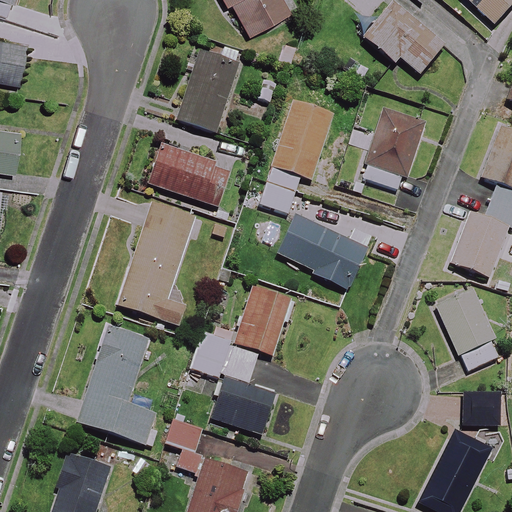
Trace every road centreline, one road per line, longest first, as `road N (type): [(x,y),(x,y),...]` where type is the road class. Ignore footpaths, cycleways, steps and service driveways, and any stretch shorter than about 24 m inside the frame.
road 1 (residential): [(0,431),(119,65),(116,9)]
road 2 (residential): [(310,511),(343,414),(381,384)]
